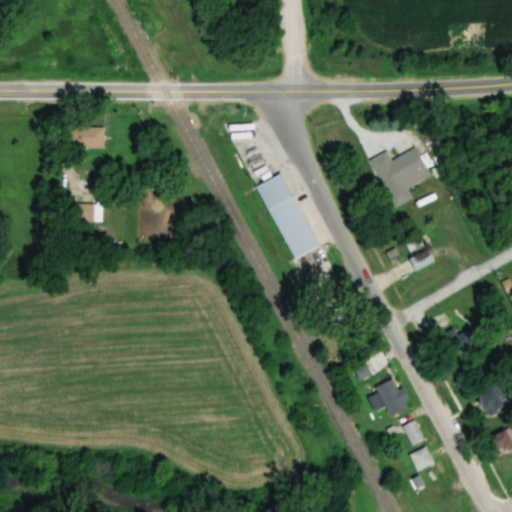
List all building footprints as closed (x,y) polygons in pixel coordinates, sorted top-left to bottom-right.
[(104,149),(104,128),(67,128),(67,149),(104,149)] [(370,161),(394,208),(413,199),(408,189),(431,177),(416,149),(392,161),(387,152),(370,161)] [(293,260),(318,249),(284,174),(259,186),(293,260)] [(93,205),(60,205),(60,223),(93,223),(93,205)] [(406,259),(413,271),(431,262),(425,250),(406,259)] [(444,337),(454,358),(481,345),(471,324),(444,337)] [(369,374),(363,363),(352,370),(358,381),(369,374)] [(388,418),(406,408),(389,379),(372,388),(388,418)] [(475,393),(486,416),(509,404),(498,382),(475,393)] [(410,446),(423,439),(412,420),(399,427),(410,446)] [(484,439),(493,456),(511,446),(511,433),(509,426),(484,439)] [(407,455),(415,472),(432,463),(424,446),(407,455)]
